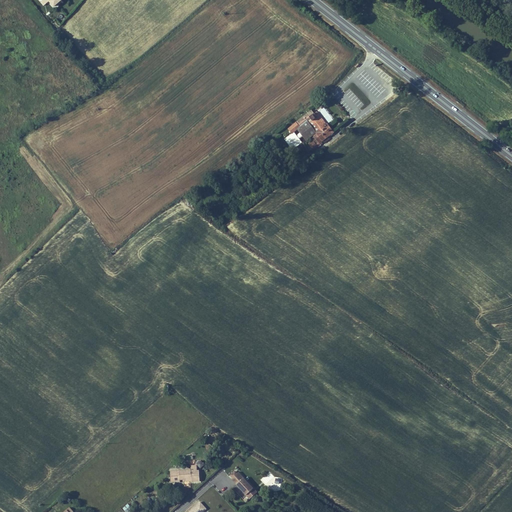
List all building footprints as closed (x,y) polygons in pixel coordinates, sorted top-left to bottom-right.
[(64,5),(58,0),(46,0),(52,6),(57,12),(64,5)] [(316,102),(303,113),(306,117),(304,119),(313,131),(318,127),(320,130),(316,133),(320,138),(324,135),(334,127),(335,129),(339,126),(338,124),(323,106),(320,107),(316,102)] [(183,477),(183,475),(186,475),(194,474),(195,477),(203,476),(202,466),(194,466),(194,465),(182,466),(182,468),(173,469),(174,478),(183,477)] [(242,467),(234,474),(250,490),(257,483),(242,467)] [(257,483),(250,490),(253,493),(260,486),(257,483)] [(202,507),(208,502),(203,497),(191,508),(194,511),(199,511),(204,509),(202,507)]
